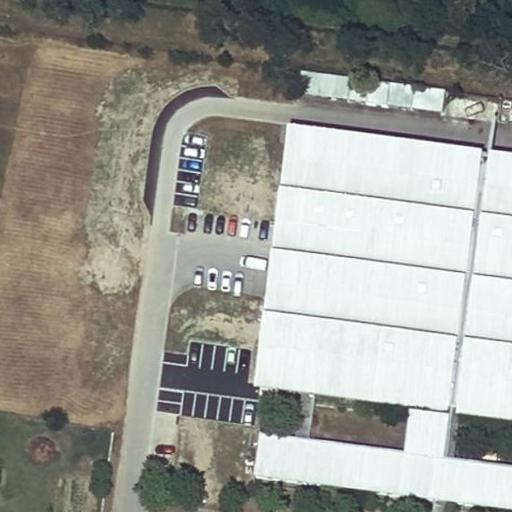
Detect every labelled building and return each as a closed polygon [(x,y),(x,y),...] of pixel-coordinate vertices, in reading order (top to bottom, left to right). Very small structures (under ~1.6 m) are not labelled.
[(350,83),(300,77),(297,100),(347,107),(350,83)] [(390,88),(350,83),(347,107),(387,112),(390,88)] [(415,91),(390,88),(387,112),(412,115),(415,91)] [(446,95),(415,91),(412,115),(443,119),(446,95)] [(511,103),(446,95),(443,119),(511,128),(511,103)] [(511,165),(292,136),(259,386),(303,392),(315,394),(447,411),(459,412),(511,419),(511,165)] [(315,394),(303,392),(297,442),(309,443),(315,394)] [(459,412),(447,411),(446,423),(441,461),(452,462),(459,412)] [(297,442),(260,437),(254,480),(435,504),(446,505),(503,511),(511,511),(511,470),(452,462),(441,461),(446,423),(413,418),(408,456),(309,443),(297,442)]
